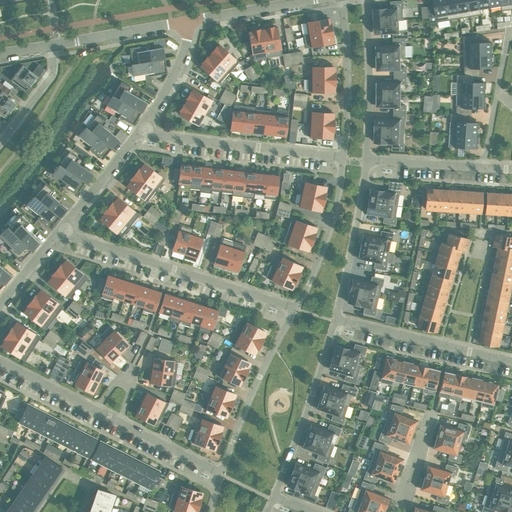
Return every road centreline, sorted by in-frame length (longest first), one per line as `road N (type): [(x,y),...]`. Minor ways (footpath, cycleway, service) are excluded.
road 1 (residential): [(296,310),(62,231)]
road 2 (residential): [(342,158),(142,132)]
road 3 (residential): [(273,499),(336,320)]
road 4 (residential): [(511,362),(336,320)]
road 5 (residential): [(296,310),(222,474)]
road 6 (residential): [(336,320),(366,160)]
road 7 (residential): [(366,160),(366,0)]
road 8 (residential): [(342,158),(329,234),(296,310)]
road 9 (residential): [(342,0),(342,158)]
road 10 (residential): [(185,23),(319,0)]
road 11 (residential): [(52,46),(185,23)]
road 12 (residential): [(62,231),(142,132)]
road 13 (residential): [(142,132),(183,61),(185,23)]
